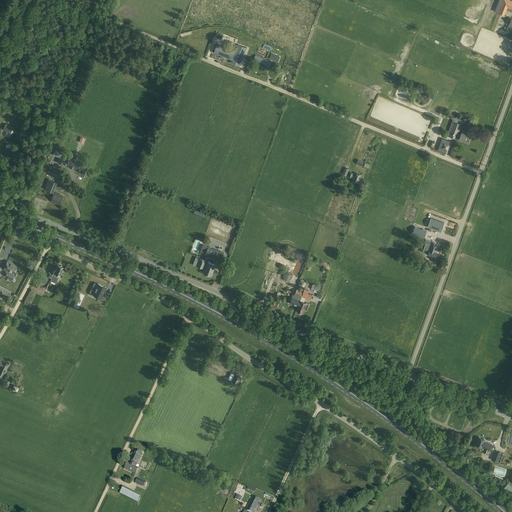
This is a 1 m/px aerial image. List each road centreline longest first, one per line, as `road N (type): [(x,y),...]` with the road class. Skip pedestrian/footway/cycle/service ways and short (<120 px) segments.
road 1 (primary): [(505,511),(295,358),(188,297),(0,216)]
road 2 (unclassified): [(465,511),(186,317),(116,276),(0,227)]
road 3 (track): [(480,172),(62,0)]
road 4 (unclassified): [(407,376),(0,203)]
road 5 (unclassified): [(407,376),(511,84)]
road 6 (track): [(186,317),(94,511)]
